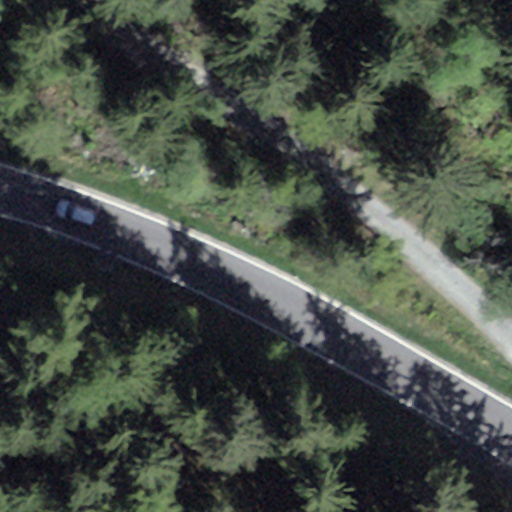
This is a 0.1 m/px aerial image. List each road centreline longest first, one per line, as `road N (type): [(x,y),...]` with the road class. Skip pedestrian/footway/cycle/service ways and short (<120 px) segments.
road 1 (track): [(511,339),(288,140),(58,0)]
road 2 (tertiary): [(0,189),(211,269),(511,433)]
